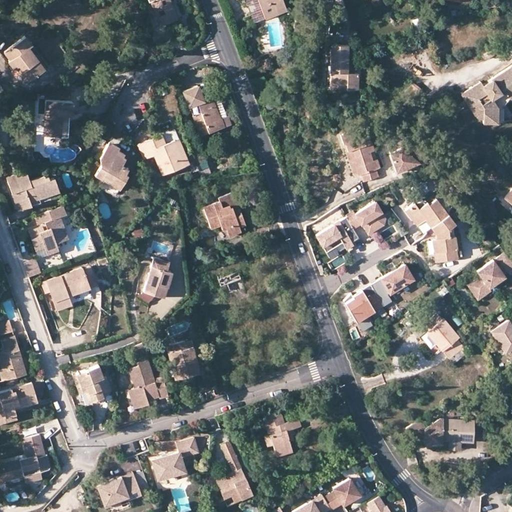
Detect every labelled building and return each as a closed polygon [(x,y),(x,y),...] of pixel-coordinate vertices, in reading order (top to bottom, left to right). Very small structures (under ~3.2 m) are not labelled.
[(147,0),(148,0),(149,0),(150,0),(159,25),(176,18),(169,0),(147,0)] [(258,0),(265,18),(284,11),(280,0),(258,0)] [(15,67),(18,65),(23,71),(20,73),(26,81),(43,68),(27,47),(31,44),(24,36),(4,51),(10,59),(7,61),(13,69),(15,67)] [(497,51),(492,44),(481,52),(481,54),(481,56),(481,57),(483,58),(486,59),(497,51)] [(347,45),(329,45),(329,84),(345,85),(345,90),(358,90),(357,73),(348,73),(343,73),(343,69),(347,69),(347,45)] [(478,83),(460,94),(474,115),(478,117),(482,119),(482,123),(503,122),(503,106),(489,107),(487,101),(503,90),(508,96),(511,93),(511,64),(480,86),(478,83)] [(413,83),(405,93),(414,99),(422,90),(413,83)] [(228,124),(217,94),(202,99),(197,84),(182,90),(187,104),(188,104),(199,134),(222,126),(228,124)] [(508,96),(503,90),(487,101),(489,107),(503,106),(509,98),(508,96)] [(71,100),(44,98),(42,134),(58,136),(60,113),(70,114),(71,100)] [(178,116),(184,114),(182,104),(175,106),(178,116)] [(347,160),(351,158),(356,173),(357,175),(360,174),(362,182),(378,176),(376,169),(380,168),(377,159),(373,161),(370,152),(374,150),(371,142),(369,142),(364,129),(354,132),(353,131),(340,134),(343,144),(345,144),(347,150),(344,151),(347,160)] [(31,151),(33,134),(25,133),(23,151),(31,151)] [(174,139),(164,142),(160,144),(156,136),(138,144),(144,158),(153,155),(161,174),(185,164),(174,139)] [(177,137),(174,139),(185,164),(188,162),(177,137)] [(124,173),(126,168),(120,165),(124,157),(122,155),(123,152),(117,149),(118,146),(109,141),(99,158),(100,164),(94,175),(109,183),(105,190),(114,195),(125,175),(124,173)] [(422,153),(411,144),(390,153),(398,171),(429,158),(422,153)] [(202,176),(212,174),(203,153),(195,156),(202,176)] [(352,175),(356,173),(351,158),(347,160),(352,175)] [(29,180),(26,172),(16,176),(15,173),(6,176),(18,209),(30,204),(28,197),(56,187),(52,177),(48,179),(47,175),(44,176),(43,175),(29,180)] [(28,197),(30,204),(59,194),(56,187),(28,197)] [(238,208),(232,209),(231,205),(236,203),(232,191),(217,197),(218,199),(202,206),(210,228),(220,224),(222,229),(225,228),(228,235),(240,230),(238,226),(244,223),(238,208)] [(416,225),(424,220),(434,234),(434,239),(431,239),(433,252),(429,252),(429,260),(434,260),(434,262),(457,258),(454,236),(448,237),(447,229),(455,224),(436,199),(428,205),(427,203),(418,209),(414,203),(404,210),(416,225)] [(353,211),(345,216),(353,228),(362,222),(368,231),(382,222),(386,219),(374,202),(355,215),(353,211)] [(66,238),(58,216),(64,214),(60,204),(34,214),(37,224),(44,222),(45,224),(28,230),(35,249),(44,246),(46,253),(58,249),(55,242),(66,238)] [(345,216),(316,234),(326,251),(342,241),(346,247),(359,239),(353,228),(345,216)] [(35,249),(38,257),(46,253),(44,246),(35,249)] [(511,270),(511,262),(502,250),(495,256),(508,273),(511,270)] [(167,260),(153,256),(142,290),(162,296),(170,270),(165,269),(167,260)] [(35,258),(25,260),(27,271),(37,269),(35,258)] [(474,270),(477,275),(480,278),(471,285),(480,296),(488,290),(486,287),(502,275),(489,259),(474,270)] [(403,264),(372,284),(384,305),(392,301),(387,293),(412,277),(403,264)] [(70,304),(67,294),(95,284),(88,266),(82,268),(81,266),(41,281),(45,291),(50,290),(57,309),(70,304)] [(238,273),(220,279),(224,292),(242,287),(238,273)] [(475,299),(480,296),(471,285),(480,278),(477,275),(465,284),(475,299)] [(441,296),(449,290),(444,283),(436,288),(441,296)] [(384,305),(372,284),(345,300),(357,321),(384,305)] [(426,332),(426,333),(448,359),(463,346),(457,339),(458,337),(443,318),(441,319),(437,313),(423,325),(428,330),(426,332)] [(489,331),(504,353),(511,347),(511,327),(507,319),(489,331)] [(0,333),(11,330),(8,320),(0,322),(0,333)] [(428,330),(423,325),(414,332),(419,338),(426,333),(426,332),(428,330)] [(0,366),(1,369),(4,379),(25,372),(14,335),(1,339),(3,346),(1,347),(2,351),(0,352),(0,366)] [(190,338),(165,345),(174,379),(198,372),(190,338)] [(137,357),(145,353),(142,342),(133,345),(137,357)] [(161,378),(153,380),(147,360),(136,364),(137,366),(128,369),(134,388),(130,389),(136,408),(147,404),(144,394),(146,394),(147,397),(156,394),(157,397),(166,394),(161,378)] [(97,364),(75,372),(81,390),(86,389),(90,401),(102,396),(101,392),(96,378),(102,376),(97,364)] [(75,372),(71,374),(77,392),(81,390),(75,372)] [(101,392),(110,389),(105,375),(102,376),(96,378),(101,392)] [(0,416),(14,412),(13,408),(36,401),(31,382),(0,390),(0,416)] [(130,389),(127,390),(132,409),(136,408),(130,389)] [(262,435),(266,445),(272,444),(274,452),(289,447),(287,440),(285,435),(291,434),(293,433),(292,428),(300,425),(297,417),(283,421),(279,410),(262,415),(267,434),(262,435)] [(0,416),(0,422),(16,418),(14,412),(0,416)] [(405,428),(411,438),(424,438),(425,428),(420,419),(405,428)] [(474,420),(440,419),(434,422),(433,441),(433,444),(441,444),(441,447),(460,448),(460,440),(473,440),(474,420)] [(434,422),(425,428),(424,438),(424,441),(433,441),(434,422)] [(6,480),(22,475),(30,473),(31,479),(40,477),(38,471),(47,468),(48,467),(48,465),(45,453),(43,454),(38,434),(21,438),(26,457),(2,463),(6,480)] [(175,449),(176,452),(150,459),(155,479),(183,471),(182,466),(179,457),(191,453),(196,452),(192,437),(179,441),(180,448),(175,449)] [(251,492),(226,439),(219,442),(231,470),(229,470),(231,475),(228,477),(227,474),(226,474),(214,480),(222,497),(229,493),(236,490),(240,498),(251,492)] [(274,452),(276,456),(291,451),(289,447),(274,452)] [(22,475),(23,481),(31,479),(30,473),(22,475)] [(140,493),(132,473),(120,477),(119,475),(109,479),(110,481),(106,483),(103,481),(95,484),(103,507),(119,501),(118,499),(126,495),(133,493),(134,495),(140,493)] [(329,507),(330,508),(340,502),(341,503),(358,493),(348,477),(331,487),(333,490),(323,497),(329,507)] [(240,498),(236,490),(229,493),(233,501),(240,498)] [(290,511),(321,511),(329,507),(323,497),(320,494),(291,511),(290,511)] [(383,505),(376,494),(365,501),(372,511),(370,511),(389,511),(385,504),(383,505)]
